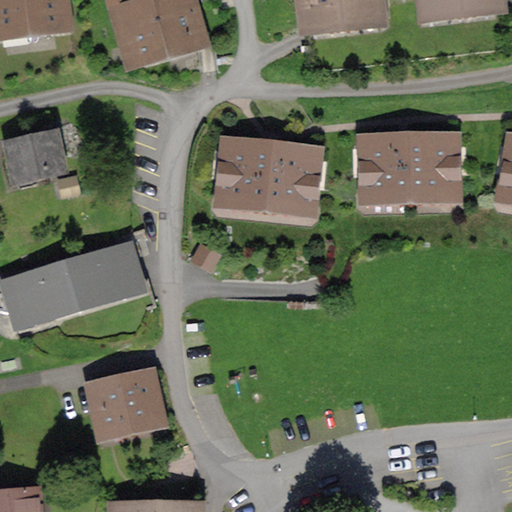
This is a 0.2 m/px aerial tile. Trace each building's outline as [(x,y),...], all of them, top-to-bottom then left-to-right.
[(0,0),(0,23),(54,16),(51,0),(0,0)] [(126,32),(131,50),(191,33),(186,15),(192,13),(188,0),(124,0),(111,4),(119,34),(126,32)] [(375,0),(304,0),(308,31),(378,23),(375,0)] [(422,0),(425,19),(495,11),(493,0),(422,0)] [(3,137),(10,167),(55,158),(46,120),(23,126),(24,132),(3,137)] [(216,168),(214,186),(307,195),(309,177),(319,178),(322,150),(210,139),(207,167),(216,168)] [(507,178),(504,196),(511,197),(511,150),(503,148),(498,176),(507,178)] [(466,149),(354,152),(354,180),(364,179),(364,198),(458,196),(457,177),(467,177),(466,149)] [(77,178),(59,182),(62,196),(80,192),(77,178)] [(0,307),(8,305),(11,310),(132,274),(121,235),(105,240),(108,250),(18,277),(15,267),(0,271),(0,307)] [(222,251),(203,242),(195,259),(214,268),(222,251)] [(92,383),(101,422),(149,411),(141,372),(92,383)] [(0,487),(0,511),(33,511),(30,484),(0,487)] [(114,491),(113,511),(188,511),(189,504),(188,491),(114,491)]
